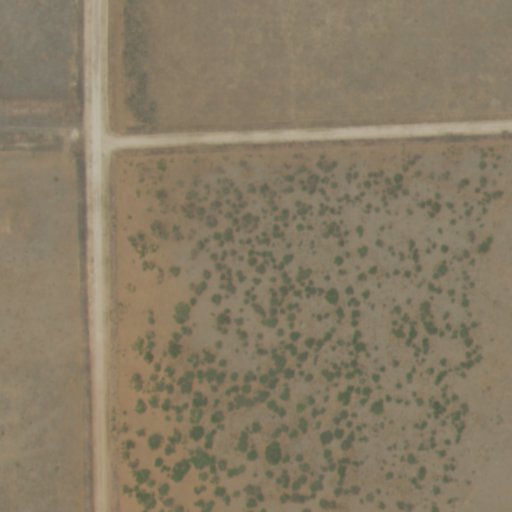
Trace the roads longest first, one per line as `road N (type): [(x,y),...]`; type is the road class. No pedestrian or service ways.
road 1 (residential): [(104,511),(96,0)]
road 2 (residential): [(97,151),(511,133)]
